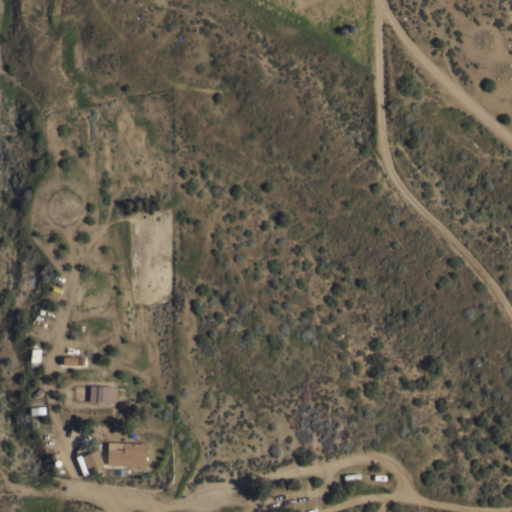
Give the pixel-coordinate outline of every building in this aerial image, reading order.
[(35,361),(35,367),(30,367),(30,361),(29,361),(31,348),(40,348),(39,361),(35,361)] [(76,355),(76,364),(62,364),(62,355),(76,355)] [(113,385),(113,402),(88,400),(89,384),(113,385)] [(145,442),(144,465),(105,463),(106,440),(145,442)] [(103,463),(88,470),(81,455),(96,448),(103,463)]
